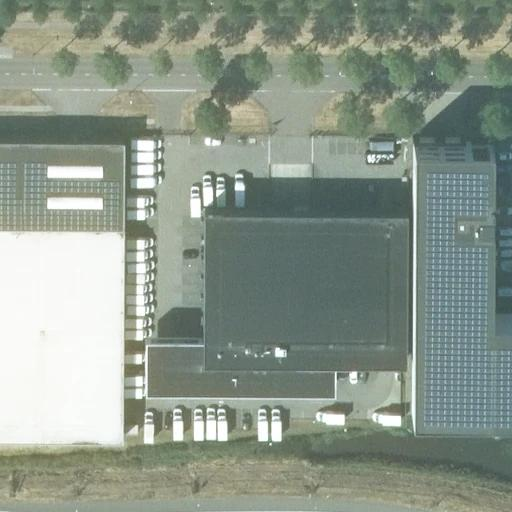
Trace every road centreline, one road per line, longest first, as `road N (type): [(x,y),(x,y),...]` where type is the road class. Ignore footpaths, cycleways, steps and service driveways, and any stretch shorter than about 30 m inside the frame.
road 1 (unclassified): [(511,78),(0,77)]
road 2 (unknown): [(168,172),(160,308),(168,367),(200,386),(268,402),(386,390)]
road 3 (unknown): [(168,172),(289,169)]
